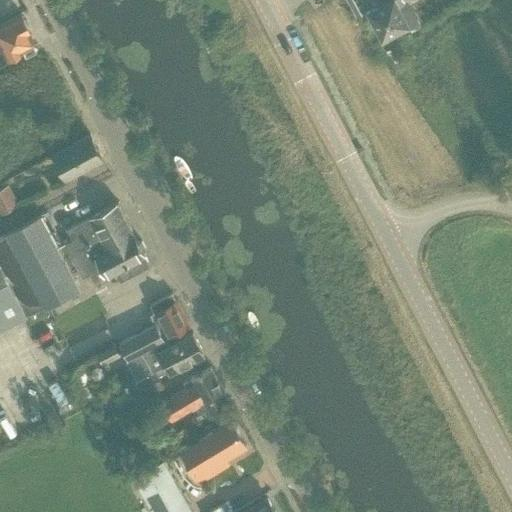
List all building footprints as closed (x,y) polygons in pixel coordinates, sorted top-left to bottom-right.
[(411,23),(397,0),(407,0),(409,3),(413,0),(372,0),(377,6),(369,11),(384,38),(411,23)] [(20,50),(19,47),(32,40),(26,31),(29,29),(21,13),(0,23),(0,49),(2,49),(7,58),(20,50)] [(333,116),(341,133),(351,128),(342,112),(333,116)] [(45,119),(45,133),(58,133),(58,119),(45,119)] [(91,134),(53,154),(67,179),(104,159),(91,134)] [(0,209),(2,213),(20,203),(9,183),(0,188),(0,209)] [(40,208),(60,202),(57,193),(37,199),(40,208)] [(66,243),(75,259),(132,230),(118,202),(67,228),(73,240),(66,243)] [(3,218),(9,231),(28,221),(21,207),(3,218)] [(0,328),(80,286),(42,213),(28,221),(9,231),(0,235),(0,328)] [(150,264),(132,230),(75,259),(83,275),(90,272),(94,279),(115,268),(121,279),(150,264)] [(48,304),(64,335),(70,345),(109,325),(88,284),(48,304)] [(129,358),(135,355),(148,348),(165,339),(191,325),(173,292),(151,304),(154,311),(151,313),(156,323),(121,342),(129,358)] [(193,331),(171,343),(165,339),(148,348),(135,355),(144,373),(152,369),(153,370),(166,363),(170,371),(204,353),(193,331)] [(116,344),(99,353),(104,364),(122,355),(116,344)] [(194,408),(199,419),(231,402),(211,365),(184,381),(187,388),(153,406),(163,425),(194,408)] [(84,369),(73,375),(80,389),(88,385),(88,376),(84,369)] [(157,371),(130,385),(138,400),(164,386),(157,371)] [(88,385),(80,389),(87,402),(95,398),(88,385)] [(104,392),(97,399),(115,418),(130,404),(120,393),(112,401),(104,392)] [(65,400),(43,403),(44,412),(66,410),(65,400)] [(181,449),(182,450),(200,480),(225,466),(221,459),(246,445),(232,420),(181,449)] [(154,511),(193,511),(164,459),(134,476),(154,511)] [(244,511),(275,511),(268,499),(244,511)] [(228,511),(223,503),(208,511),(228,511)]
